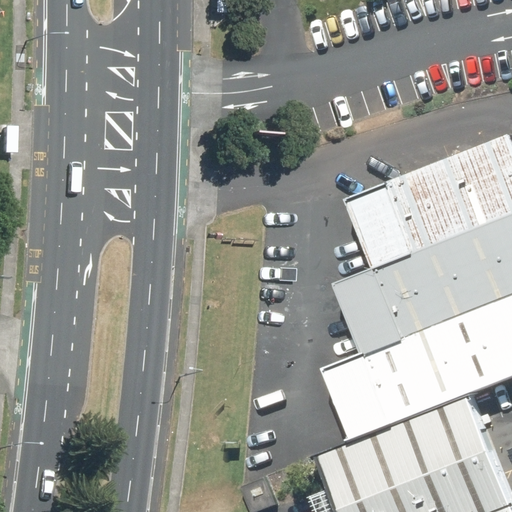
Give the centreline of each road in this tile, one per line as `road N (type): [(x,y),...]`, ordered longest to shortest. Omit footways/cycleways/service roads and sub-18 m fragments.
road 1 (secondary): [(31,511),(64,189)]
road 2 (secondary): [(158,194),(126,511)]
